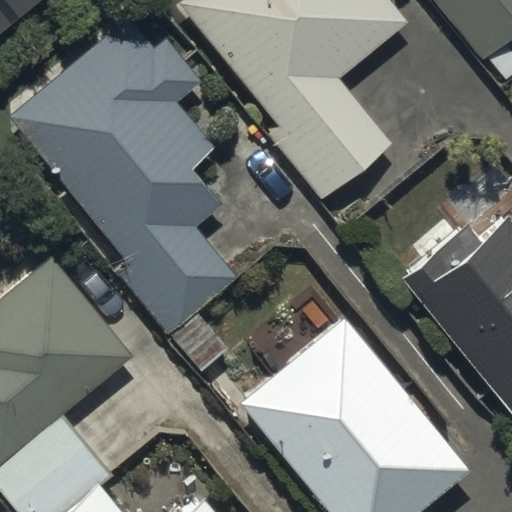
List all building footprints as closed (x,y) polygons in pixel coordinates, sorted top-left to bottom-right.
[(401,5),(397,0),(182,0),(274,112),(264,121),(314,182),(385,124),(333,61),(401,5)] [(511,0),(439,0),(475,44),(511,13),(511,0)] [(122,1),(3,99),(125,246),(112,257),(170,328),(240,270),(190,209),(216,187),(184,148),(208,129),(170,84),(194,64),(159,22),(148,31),(122,1)] [(458,209),(396,260),(510,397),(511,395),(511,207),(501,194),(468,221),(458,209)] [(0,478),(137,371),(56,268),(0,311),(0,478)] [(385,511),(463,448),(337,293),(231,382),(339,511),(385,511)] [(70,430),(0,484),(0,495),(13,511),(65,511),(108,479),(70,430)] [(118,511),(102,492),(78,511),(223,511),(208,493),(184,511),(118,511)]
